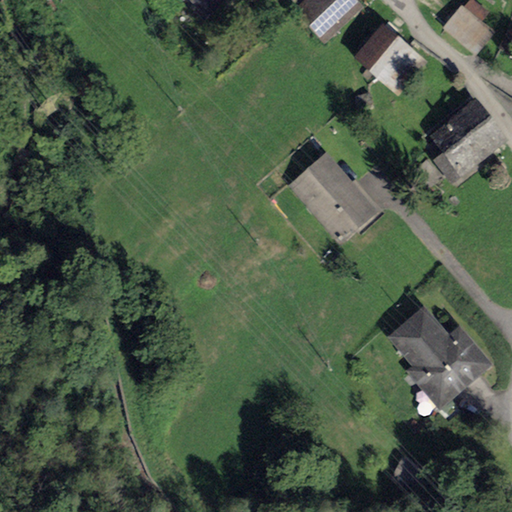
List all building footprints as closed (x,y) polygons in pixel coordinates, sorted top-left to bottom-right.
[(223,0),(185,0),(204,19),(223,0)] [(323,42),(361,10),(352,0),(306,0),(295,10),(323,42)] [(494,32),(461,5),(441,29),(474,56),(494,32)] [(395,98),(424,66),(383,30),(354,61),(395,98)] [(471,171),(501,149),(473,112),(444,134),(471,171)] [(373,219),(325,163),(294,188),(342,245),(373,219)] [(388,340),(443,407),(490,369),(461,333),(450,342),(424,311),(388,340)]
